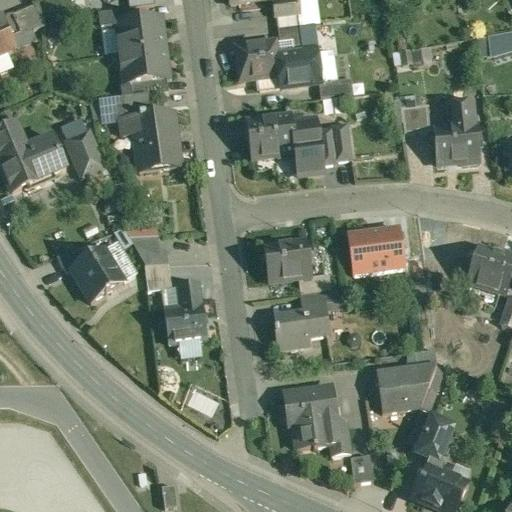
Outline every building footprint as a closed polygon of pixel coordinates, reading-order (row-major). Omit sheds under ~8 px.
[(152,0),(141,0),(131,1),(132,13),(134,13),(154,10),(152,0)] [(272,0),(228,0),(229,9),(273,3),(272,0)] [(273,6),(275,22),(299,18),(297,3),(273,6)] [(38,8),(1,24),(9,43),(10,43),(32,33),(33,35),(45,30),(38,8)] [(132,13),(98,17),(100,31),(116,29),(116,28),(136,25),(134,13),(132,13)] [(299,18),(275,22),(277,34),(301,31),(299,18)] [(136,25),(116,28),(116,29),(120,59),(162,54),(161,43),(162,43),(160,22),(136,25)] [(0,48),(10,44),(10,43),(9,43),(1,24),(0,24),(0,48)] [(301,31),(277,34),(279,47),(290,46),(292,59),(304,57),(301,31)] [(511,36),(487,41),(490,60),(491,62),(511,56),(511,36)] [(477,43),(479,61),(490,60),(487,41),(477,43)] [(10,44),(0,48),(0,60),(14,54),(10,44)] [(274,47),(235,53),(240,86),(257,84),(279,81),(276,61),(274,47)] [(429,51),(410,54),(412,68),(413,72),(431,69),(429,51)] [(162,54),(120,59),(124,90),(130,89),(166,85),(168,84),(165,64),(164,64),(162,54)] [(410,54),(399,56),(401,70),(412,68),(410,54)] [(292,59),(276,61),(279,81),(257,84),(259,96),(280,93),(317,88),(320,87),(316,55),(304,57),(292,59)] [(320,87),(317,88),(319,104),(353,100),(350,83),(320,87)] [(166,85),(130,89),(132,103),(147,101),(168,98),(166,85)] [(132,103),(121,104),(124,125),(130,124),(130,123),(150,120),(147,101),(132,103)] [(427,109),(400,112),(404,138),(430,136),(427,109)] [(473,109),(455,110),(457,133),(434,135),(437,169),(457,167),(458,170),(480,168),(477,131),(475,131),(473,109)] [(150,120),(130,123),(130,124),(138,179),(180,173),(173,117),(150,120)] [(290,121),(246,127),(251,166),(276,163),(276,165),(294,162),(295,164),(291,169),(293,178),(297,181),(323,177),(322,171),(317,135),(317,134),(316,126),(291,130),(290,121)] [(60,134),(66,147),(85,138),(80,125),(60,134)] [(65,175),(51,142),(25,154),(14,129),(5,133),(0,135),(0,171),(11,198),(31,189),(33,194),(43,189),(41,185),(65,175)] [(346,129),(330,131),(330,133),(317,135),(322,171),(336,168),(336,166),(351,164),(346,129)] [(85,138),(66,147),(81,183),(103,174),(88,137),(85,138)] [(117,188),(105,190),(107,202),(119,200),(117,188)] [(119,203),(104,205),(106,217),(121,215),(119,203)] [(398,233),(347,240),(353,280),(404,273),(398,233)] [(157,242),(129,243),(144,270),(168,269),(166,254),(159,255),(157,242)] [(306,246),(263,252),(268,288),(297,284),(311,282),(306,246)] [(78,252),(55,263),(66,277),(70,275),(69,274),(86,263),(78,252)] [(86,263),(69,274),(70,275),(70,276),(72,275),(90,305),(89,306),(90,308),(125,286),(124,285),(122,286),(104,255),(105,254),(104,252),(86,263)] [(501,259),(478,252),(467,288),(505,299),(511,276),(511,258),(502,256),(501,259)] [(144,270),(147,297),(171,294),(168,269),(144,270)] [(328,280),(311,282),(297,284),(300,300),(322,297),(330,295),(328,280)] [(197,289),(176,292),(179,314),(163,316),(168,347),(205,342),(197,289)] [(322,297),(300,300),(301,311),(324,309),(322,297)] [(511,301),(510,301),(501,330),(511,333),(511,301)] [(302,318),(274,323),(275,334),(274,334),(277,356),(309,351),(308,344),(328,341),(324,309),(301,311),(302,318)] [(433,354),(406,358),(408,375),(436,372),(433,354)] [(408,375),(376,379),(381,418),(420,413),(436,372),(408,375)] [(331,393),(283,400),(288,432),(292,431),(296,455),(312,453),(313,455),(329,452),(331,462),(350,459),(346,430),(330,433),(329,426),(335,425),(331,393)] [(448,444),(426,435),(418,454),(440,463),(448,444)] [(369,461),(350,464),(353,489),(372,486),(369,461)] [(456,511),(467,488),(424,470),(410,503),(431,511),(456,511)]
